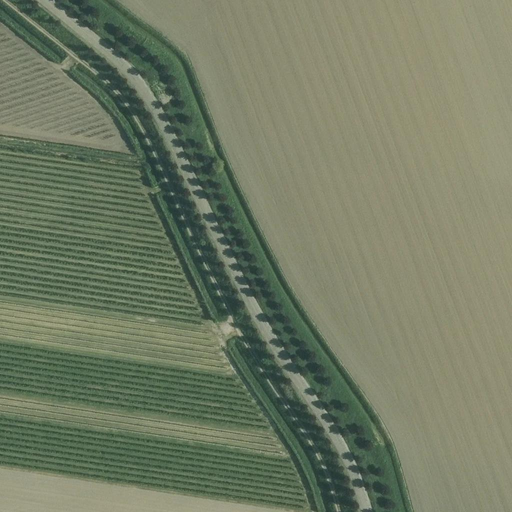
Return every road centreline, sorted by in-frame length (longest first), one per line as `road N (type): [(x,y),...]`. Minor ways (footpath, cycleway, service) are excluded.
road 1 (track): [(339,511),(325,467),(252,355),(155,153),(116,93),(3,0)]
road 2 (tertiary): [(366,511),(350,465),(233,272),(147,95),(40,0)]
